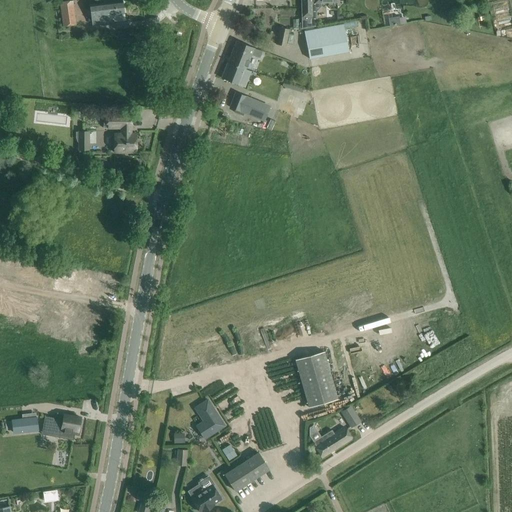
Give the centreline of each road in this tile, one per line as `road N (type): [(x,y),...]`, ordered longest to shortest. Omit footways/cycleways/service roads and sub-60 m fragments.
road 1 (tertiary): [(104,511),(164,191),(219,24)]
road 2 (unclassified): [(256,511),(511,352)]
road 3 (track): [(0,149),(151,196)]
